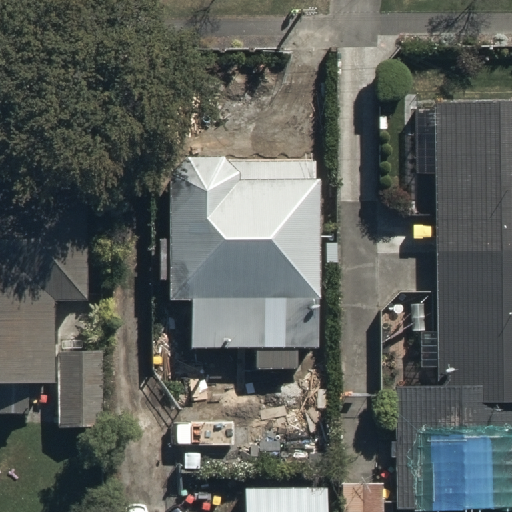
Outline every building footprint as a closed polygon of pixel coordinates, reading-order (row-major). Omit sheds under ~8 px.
[(511,98),(433,98),(433,382),(391,382),(391,500),(511,499),(511,98)] [(0,147),(0,407),(27,408),(27,371),(52,371),(52,294),(84,294),(84,147),(0,147)] [(307,149),(165,147),(163,289),(189,289),(188,341),(251,341),(251,361),(296,362),(296,339),(315,339),(317,170),(307,170),(307,149)] [(382,511),(382,478),(339,479),(340,511),(382,511)] [(243,481),(243,511),(327,511),(327,480),(243,481)]
